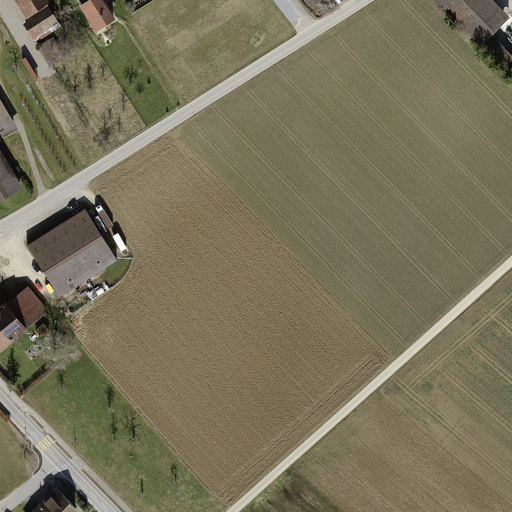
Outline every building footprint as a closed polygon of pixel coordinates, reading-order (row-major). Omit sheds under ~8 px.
[(18,0),(31,22),(28,25),(35,39),(62,22),(49,0),(18,0)] [(105,0),(86,0),(81,4),(98,30),(117,18),(105,0)] [(511,21),(511,16),(496,0),(441,0),(485,47),(511,21)] [(0,92),(0,127),(2,130),(17,121),(0,92)] [(0,201),(25,188),(0,140),(0,201)] [(89,209),(32,245),(66,297),(122,262),(89,209)] [(0,284),(0,355),(53,311),(31,285),(13,300),(0,284)] [(84,511),(61,487),(32,511),(84,511)]
